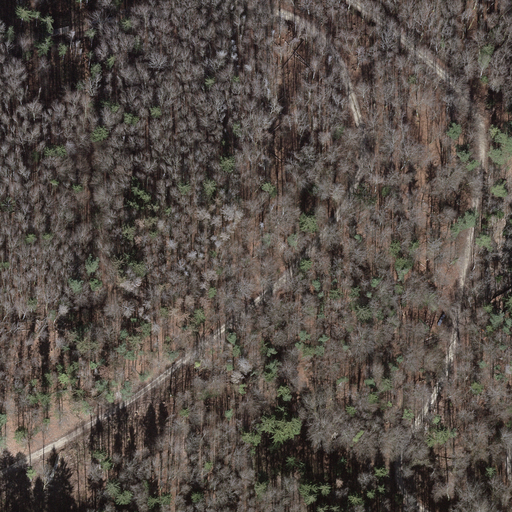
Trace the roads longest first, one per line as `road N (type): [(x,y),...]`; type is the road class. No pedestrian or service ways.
road 1 (track): [(217,0),(293,15),(318,28),(339,58),(364,121),(366,159),(346,203),(309,252),(243,314),(148,387),(0,475)]
road 2 (track): [(352,0),(452,80),(477,109),(485,139),(457,329),(439,381),(399,448),(399,487),(419,511)]
road 3 (track): [(511,296),(269,413),(145,455),(81,462),(76,431)]
road 4 (track): [(0,53),(186,0)]
